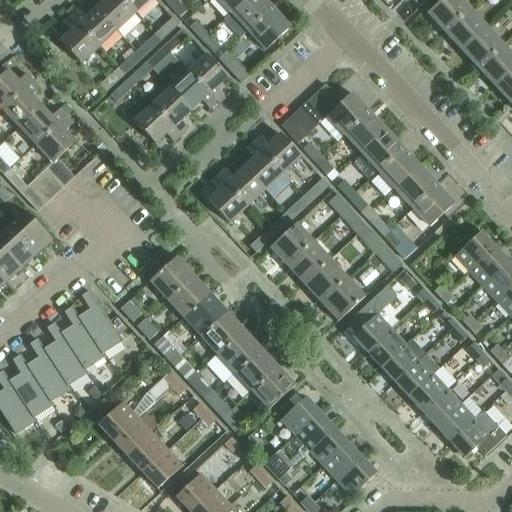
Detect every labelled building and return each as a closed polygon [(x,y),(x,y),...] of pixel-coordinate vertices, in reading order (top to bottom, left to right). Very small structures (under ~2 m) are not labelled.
[(106,0),(97,9),(118,32),(136,16),(121,0),(106,0)] [(121,0),(136,16),(153,0),(121,0)] [(174,0),(168,6),(180,19),(187,13),(175,0),(174,0)] [(216,0),(231,16),(248,0),(216,0)] [(248,0),(231,16),(224,23),(240,40),(247,34),(248,34),(273,11),(263,0),(248,0)] [(412,0),(413,0),(421,8),(429,0),(412,0)] [(445,0),(427,17),(445,35),(470,12),(458,0),(445,0)] [(71,18),(100,49),(118,32),(97,9),(86,19),(79,11),(71,18)] [(273,11),(248,34),(265,53),(291,29),(273,11)] [(470,12),(445,35),(462,54),(487,30),(470,12)] [(82,66),(100,49),(71,18),(64,24),(71,32),(60,43),(82,66)] [(173,20),(155,37),(161,43),(179,26),(173,20)] [(189,29),(202,43),(209,37),(196,23),(189,29)] [(487,30),(462,54),(478,72),(503,48),(487,30)] [(184,31),(165,47),(171,54),(190,37),(184,31)] [(155,37),(137,53),(143,59),(161,43),(155,37)] [(214,56),(220,49),(209,37),(202,43),(214,56)] [(165,47),(147,64),(153,71),(171,54),(165,47)] [(511,57),(503,48),(478,72),(495,90),(511,74),(511,57)] [(137,53),(119,70),(125,76),(143,59),(137,53)] [(241,85),(250,77),(228,53),(219,61),(241,85)] [(188,72),(217,103),(225,96),(218,88),(229,78),(207,55),(188,72)] [(147,64),(129,81),(135,87),(153,71),(147,64)] [(101,87),(107,93),(125,76),(119,70),(101,87)] [(0,79),(0,109),(2,112),(33,83),(26,76),(18,83),(8,72),(0,79)] [(170,89),(192,112),(202,103),(209,110),(217,103),(188,72),(170,89)] [(511,74),(495,90),(511,107),(511,74)] [(129,81),(112,97),(118,104),(135,87),(129,81)] [(33,83),(2,112),(19,129),(41,108),(31,98),(40,90),(33,83)] [(317,96),(333,113),(343,104),(326,87),(317,96)] [(152,106),(181,137),(188,130),(181,123),(192,112),(170,89),(152,106)] [(333,113),(327,119),(345,138),(370,115),(352,95),(343,104),(333,113)] [(308,104),(324,121),(327,119),(333,113),(317,96),(308,104)] [(299,112),(315,129),(324,121),(308,104),(299,112)] [(172,145),(181,137),(152,106),(134,123),(156,146),(165,137),(172,145)] [(41,108),(19,129),(36,147),(66,118),(60,111),(51,119),(41,108)] [(290,120),(307,137),(315,129),(299,112),(290,120)] [(370,115),(345,138),(362,156),(387,133),(370,115)] [(36,147),(52,165),(53,165),(57,161),(75,144),(65,133),(73,126),(66,118),(36,147)] [(282,128),(298,146),(307,137),(290,120),(282,128)] [(387,133),(362,156),(379,174),(404,151),(387,133)] [(255,145),(283,175),(302,158),(280,135),(269,146),(262,138),(255,145)] [(256,159),(244,169),(265,192),(283,175),(255,145),(248,151),(256,159)] [(303,151),(316,165),(323,159),(310,145),(303,151)] [(404,151),(379,174),(396,193),(421,169),(404,151)] [(316,165),(327,177),(334,171),(323,159),(316,165)] [(0,173),(4,177),(10,171),(0,160),(0,173)] [(48,170),(65,188),(74,179),(57,161),(53,165),(52,165),(48,170)] [(219,178),(248,209),(265,192),(244,169),(234,179),(226,171),(219,178)] [(421,169),(396,193),(412,211),(437,187),(421,169)] [(39,178),(56,196),(65,188),(48,170),(39,178)] [(10,171),(4,177),(38,213),(47,205),(30,186),(27,189),(10,171)] [(30,186),(47,205),(56,196),(39,178),(30,186)] [(229,226),(248,209),(219,178),(212,184),(220,192),(208,203),(229,226)] [(322,180),(305,197),(310,203),(327,186),(322,180)] [(337,188),(350,201),(356,195),(344,182),(337,188)] [(437,187),(412,211),(429,229),(454,205),(437,187)] [(0,198),(5,204),(11,199),(3,189),(0,191),(0,198)] [(350,201),(366,219),(374,212),(368,206),(368,207),(356,195),(350,201)] [(305,197),(287,214),(292,219),(310,203),(305,197)] [(328,205),(341,219),(350,211),(337,197),(328,205)] [(341,219),(358,237),(367,229),(350,211),(341,219)] [(9,228),(36,256),(52,242),(25,213),(9,228)] [(287,214),(269,231),(274,236),(292,219),(287,214)] [(371,224),(384,238),(390,232),(377,218),(371,224)] [(296,226),(270,250),(287,269),(313,244),(296,226)] [(0,236),(0,247),(21,270),(36,256),(9,228),(0,236)] [(358,237),(375,255),(383,247),(367,229),(358,237)] [(250,249),(256,254),(274,236),(269,231),(250,249)] [(384,238),(395,250),(402,244),(390,232),(384,238)] [(454,258),(469,273),(494,249),(480,234),(454,258)] [(313,244),(287,269),(304,287),(330,262),(313,244)] [(0,277),(6,284),(21,270),(0,247),(0,277)] [(375,255),(392,274),(401,266),(383,247),(375,255)] [(494,249),(469,273),(482,288),(508,264),(494,249)] [(149,284),(166,303),(192,279),(175,260),(149,284)] [(330,262),(304,287),(321,305),(347,280),(330,262)] [(511,268),(508,264),(482,288),(496,303),(511,288),(511,268)] [(406,276),(400,282),(409,291),(415,285),(406,276)] [(192,279),(166,303),(183,321),(209,297),(192,279)] [(347,280),(321,305),(338,324),(365,299),(347,280)] [(442,286),(434,293),(440,300),(448,293),(442,286)] [(511,288),(496,303),(510,318),(511,316),(511,288)] [(416,297),(422,303),(429,297),(423,290),(416,297)] [(448,293),(440,300),(446,307),(454,300),(448,293)] [(91,311),(79,319),(104,356),(124,343),(100,306),(98,307),(90,294),(83,298),(91,311)] [(209,297),(183,321),(200,339),(226,315),(209,297)] [(422,303),(428,310),(434,317),(441,310),(429,297),(422,303)] [(120,311),(132,324),(141,316),(129,303),(120,311)] [(69,326),(59,333),(83,370),(104,356),(79,319),(71,306),(61,312),(69,326)] [(438,320),(444,326),(450,333),(456,327),(457,327),(444,314),(438,320)] [(226,315),(200,339),(217,357),(243,333),(226,315)] [(352,339),(367,354),(391,331),(377,316),(352,339)] [(469,316),(462,323),(468,330),(475,322),(469,316)] [(137,329),(149,343),(159,334),(146,320),(137,329)] [(475,322),(468,330),(474,337),(482,329),(475,322)] [(52,342),(42,349),(66,386),(85,374),(83,370),(59,333),(52,323),(43,328),(52,342)] [(456,327),(450,333),(456,339),(462,333),(456,327)] [(391,331),(367,354),(380,369),(405,346),(391,331)] [(243,333),(217,357),(233,375),(260,351),(243,333)] [(35,358),(24,365),(49,403),(68,390),(66,386),(42,349),(35,339),(26,344),(35,358)] [(154,347),(166,361),(176,352),(163,339),(154,347)] [(467,351),(471,356),(477,363),(484,356),(474,345),(467,351)] [(405,346),(380,369),(394,384),(419,361),(405,346)] [(497,346),(489,353),(495,359),(503,353),(497,346)] [(260,351),(233,375),(250,393),(276,369),(260,351)] [(495,359),(502,367),(509,360),(503,353),(495,359)] [(18,373),(7,380),(32,418),(51,406),(49,403),(24,365),(18,355),(9,360),(18,373)] [(171,365),(188,384),(197,375),(180,356),(171,365)] [(483,369),(490,363),(484,356),(477,363),(483,369)] [(419,361),(394,384),(408,399),(433,376),(419,361)] [(276,369),(250,393),(267,412),(294,387),(276,369)] [(32,418),(7,380),(0,371),(0,389),(0,390),(0,415),(13,435),(34,422),(32,418)] [(154,404),(171,388),(177,382),(169,373),(147,395),(154,404)] [(188,384),(204,402),(214,393),(197,375),(188,384)] [(433,376),(408,399),(422,414),(447,391),(433,376)] [(499,386),(505,393),(511,386),(506,380),(499,386)] [(179,397),(186,391),(177,382),(171,388),(179,397)] [(447,391),(422,414),(436,429),(461,406),(447,391)] [(204,402),(221,420),(231,411),(214,393),(204,402)] [(280,422),(295,438),(320,415),(305,399),(280,422)] [(100,428),(115,444),(140,421),(125,405),(100,428)] [(192,412),(200,421),(207,414),(199,405),(192,412)] [(75,410),(74,417),(78,421),(86,414),(79,406),(75,410)] [(461,406),(436,429),(450,444),(475,421),(461,406)] [(221,420),(234,434),(244,425),(231,411),(221,420)] [(475,421),(450,444),(464,460),(498,428),(484,413),(475,421)] [(208,429),(215,423),(207,414),(200,421),(208,429)] [(320,415),(295,438),(309,453),(334,430),(320,415)] [(189,417),(179,426),(185,432),(195,423),(189,417)] [(140,421),(115,444),(129,460),(154,437),(140,421)] [(61,423),(56,427),(61,434),(66,430),(61,423)] [(334,430),(309,453),(323,468),(347,445),(334,430)] [(154,437),(129,460),(144,475),(169,452),(154,437)] [(243,443),(250,450),(256,444),(250,437),(243,443)] [(224,446),(226,448),(232,455),(239,448),(231,439),(224,446)] [(347,445),(323,468),(337,483),(361,460),(347,445)] [(169,452),(144,475),(159,491),(183,468),(169,452)] [(264,465),(272,474),(278,481),(285,475),(293,467),(279,452),(264,465)] [(361,460),(337,483),(351,498),(376,475),(361,460)] [(250,473),(258,483),(265,476),(256,467),(250,473)] [(176,498),(188,511),(194,511),(216,492),(201,475),(176,498)] [(278,481),(284,487),(291,481),(285,475),(278,481)] [(265,490),(272,484),(265,476),(258,483),(265,490)] [(216,492),(194,511),(226,511),(231,508),(216,492)] [(300,504),(306,511),(313,504),(307,498),(300,504)] [(279,505),(285,511),(290,511),(295,508),(286,499),(279,505)]
